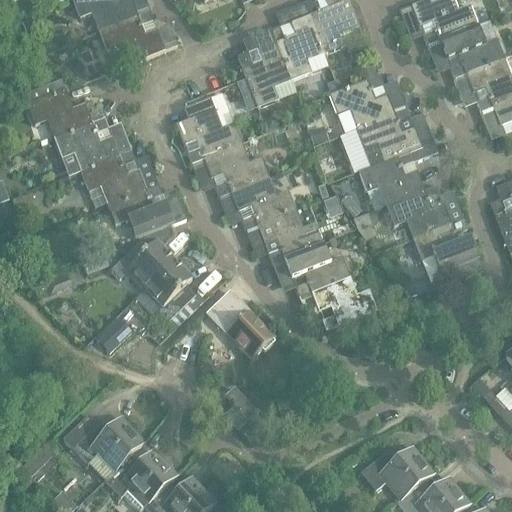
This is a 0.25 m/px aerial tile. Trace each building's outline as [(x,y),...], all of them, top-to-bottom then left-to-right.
[(76,0),(71,2),(79,23),(93,18),(99,35),(137,21),(137,20),(129,0),(117,5),(115,0),(76,0)] [(313,4),(304,7),(309,21),(310,20),(325,58),(344,50),(340,38),(359,31),(346,0),(323,0),(322,1),(327,14),(318,17),(313,4)] [(436,0),(411,10),(399,15),(407,35),(419,31),(422,40),(426,50),(431,48),(439,45),(439,43),(477,29),(469,9),(457,14),(451,0),(436,0)] [(137,21),(99,35),(107,56),(119,51),(127,70),(177,51),(172,38),(169,29),(144,38),(141,31),(153,26),(149,15),(137,20),(137,21)] [(33,20),(22,24),(27,36),(37,32),(33,20)] [(279,30),(271,33),(276,47),(277,46),(292,85),(312,77),(307,64),(324,58),(325,58),(310,20),(309,21),(289,28),(294,40),(285,43),(279,30)] [(431,48),(426,50),(433,69),(458,59),(462,68),(450,73),(453,83),(466,78),(466,77),(504,63),(503,60),(496,42),(484,47),(477,29),(439,43),(439,45),(431,48)] [(247,58),(238,62),(246,82),(257,112),(278,104),(274,92),(292,85),(277,46),(276,47),(271,33),(251,42),(260,66),(251,69),(247,58)] [(74,60),(67,67),(78,78),(85,71),(74,60)] [(466,78),(453,83),(458,95),(470,91),(473,97),(474,96),(478,106),(477,107),(480,116),(492,111),(492,110),(511,102),(511,80),(511,81),(504,63),(466,77),(466,78)] [(337,96),(329,99),(337,120),(349,115),(356,133),(394,119),(394,118),(406,113),(399,94),(374,104),(370,95),(383,90),(379,80),(377,80),(372,66),(357,72),(362,86),(338,96),(337,96)] [(61,83),(23,98),(34,128),(47,124),(53,142),(92,128),(92,126),(84,107),(72,111),(65,93),(61,83)] [(511,102),(492,110),(492,111),(500,130),(511,126),(511,135),(503,140),(507,150),(511,148),(511,102)] [(188,124),(176,129),(177,134),(184,150),(196,145),(199,154),(187,159),(191,169),(203,164),(203,163),(242,148),(242,147),(234,128),(222,133),(210,103),(189,111),(184,113),(188,124)] [(394,119),(356,133),(364,153),(376,148),(383,167),(408,157),(409,157),(428,151),(434,148),(426,127),(413,132),(410,122),(406,113),(394,118),(394,119)] [(262,123),(267,135),(279,131),(276,123),(269,121),(262,123)] [(92,128),(53,142),(54,143),(61,162),(73,157),(80,176),(118,161),(118,160),(130,156),(127,147),(123,137),(100,146),(96,136),(108,131),(105,122),(92,126),(92,128)] [(323,130),(308,134),(313,149),(328,144),(323,130)] [(242,148),(203,163),(203,164),(210,182),(223,178),(226,187),(213,192),(217,203),(230,198),(230,197),(269,182),(268,179),(261,162),(249,166),(242,148)] [(383,167),(358,176),(367,197),(379,193),(385,210),(386,211),(425,196),(423,193),(416,176),(404,180),(401,171),(431,159),(428,151),(409,157),(408,157),(383,167)] [(118,161),(80,176),(87,195),(94,212),(106,207),(144,193),(144,192),(157,187),(154,178),(147,160),(134,166),(130,156),(118,160),(118,161)] [(269,182),(230,197),(230,198),(237,216),(250,211),(254,221),(241,226),(245,236),(252,233),(257,231),(257,230),(295,215),(288,195),(276,200),(269,182)] [(500,205),(490,208),(510,260),(511,258),(511,185),(504,189),(511,209),(511,214),(505,217),(500,205)] [(144,193),(106,207),(107,208),(114,228),(127,224),(134,243),(169,230),(173,229),(165,207),(153,212),(150,203),(162,199),(161,198),(157,187),(144,192),(144,193)] [(328,202),(323,189),(317,191),(322,204),(328,202)] [(425,196),(386,211),(393,231),(405,226),(412,244),(440,233),(451,229),(450,228),(443,209),(431,213),(427,203),(439,199),(435,189),(423,193),(425,196)] [(22,199),(11,203),(14,211),(25,207),(22,199)] [(356,208),(348,214),(354,221),(361,214),(356,208)] [(252,233),(245,236),(253,254),(264,249),(268,258),(272,269),(284,265),(284,264),(323,248),(322,246),(315,228),(302,233),(296,216),(295,215),(257,230),(257,231),(252,233)] [(440,233),(412,244),(420,265),(433,260),(445,289),(480,275),(479,274),(476,265),(479,263),(471,242),(465,244),(461,235),(467,233),(465,227),(463,222),(450,228),(451,229),(440,233)] [(125,260),(110,275),(119,284),(127,275),(144,293),(173,265),(160,252),(172,239),(169,230),(134,243),(117,250),(125,260)] [(323,248),(284,264),(284,265),(291,283),(303,278),(307,287),(294,292),(298,302),(311,298),(310,297),(350,282),(349,281),(342,262),(330,266),(323,248)] [(145,294),(134,303),(152,321),(157,315),(168,327),(175,333),(202,307),(185,289),(190,284),(173,265),(144,293),(145,294)] [(413,301),(430,294),(424,277),(398,287),(410,305),(413,301)] [(46,299),(68,291),(64,279),(42,287),(46,299)] [(350,282),(310,297),(311,298),(318,316),(330,312),(334,321),(322,325),(325,335),(376,315),(369,295),(356,300),(350,282)] [(274,343),(249,317),(239,327),(230,318),(232,316),(221,304),(207,318),(218,329),(227,338),(226,339),(252,365),(274,343)] [(110,355),(127,338),(114,325),(98,342),(110,355)] [(493,398),(478,382),(471,389),(482,402),(485,405),(493,398)] [(234,391),(224,400),(225,401),(234,410),(247,425),(248,425),(249,424),(257,416),(234,391)] [(508,414),(493,398),(485,405),(500,421),(508,414)] [(511,418),(508,414),(500,421),(511,433),(511,418)] [(87,418),(62,443),(88,468),(98,458),(115,475),(126,464),(144,446),(120,421),(105,436),(87,418)] [(434,478),(413,451),(393,467),(385,457),(363,475),(377,493),(387,485),(402,504),(421,489),(434,478)] [(115,475),(105,485),(121,501),(123,499),(135,511),(142,511),(144,510),(147,508),(165,490),(177,478),(153,453),(134,472),(126,464),(115,475)] [(30,464),(24,470),(32,479),(37,485),(44,478),(39,473),(30,464)] [(147,508),(144,510),(145,511),(210,511),(217,506),(192,480),(173,498),(165,490),(147,508)] [(465,511),(470,508),(449,482),(428,498),(421,489),(402,504),(399,507),(402,511),(465,511)]
